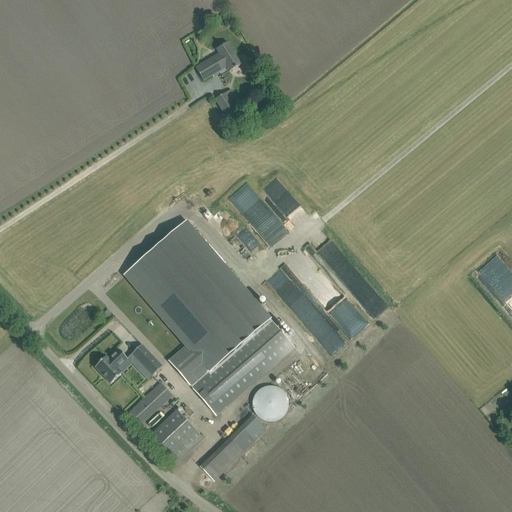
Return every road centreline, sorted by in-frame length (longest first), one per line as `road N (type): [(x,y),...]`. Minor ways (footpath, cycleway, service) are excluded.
road 1 (track): [(249,280),(511,67)]
road 2 (unclassified): [(218,511),(166,470),(0,296)]
road 3 (unclassified): [(0,214),(206,85)]
